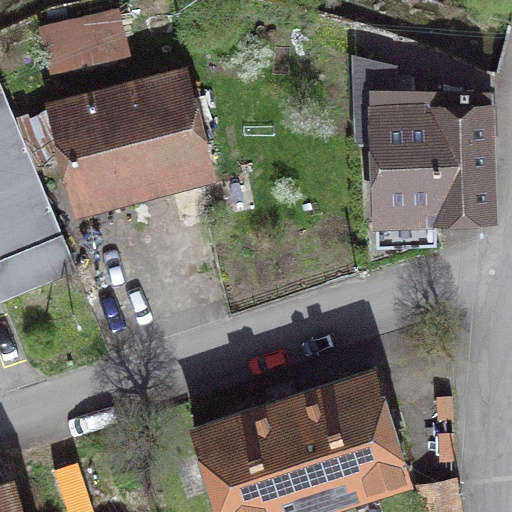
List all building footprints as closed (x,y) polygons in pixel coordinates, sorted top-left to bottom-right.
[(118,11),(39,28),(50,69),(128,52),(118,11)] [(493,216),(489,92),(462,91),(462,87),(443,84),(443,91),(392,91),(392,66),(355,56),(358,139),(373,139),(376,221),(493,216)] [(81,201),(204,169),(179,76),(57,109),(81,201)] [(0,86),(0,247),(4,258),(0,259),(0,297),(1,299),(75,268),(0,86)] [(220,511),(306,511),(406,480),(371,370),(194,427),(220,511)] [(424,511),(458,511),(452,480),(420,486),(424,511)] [(18,511),(10,486),(0,489),(0,511),(18,511)]
